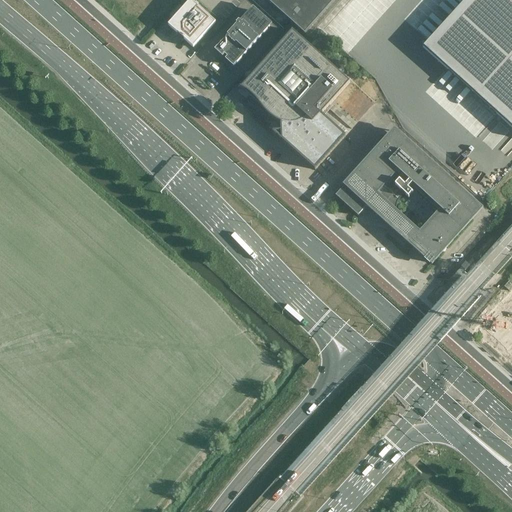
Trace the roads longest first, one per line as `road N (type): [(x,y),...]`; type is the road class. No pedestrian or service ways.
road 1 (unclassified): [(511,386),(80,0)]
road 2 (trunk): [(436,358),(40,0)]
road 3 (trunk): [(0,10),(173,164),(275,268)]
road 4 (trunk): [(319,393),(216,511)]
road 5 (trunk): [(275,268),(286,299),(330,351),(319,393)]
